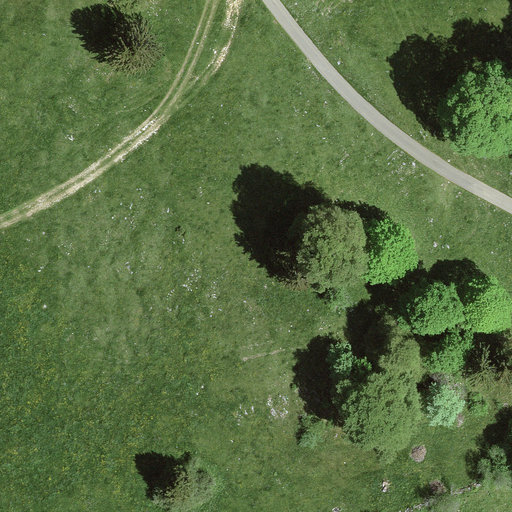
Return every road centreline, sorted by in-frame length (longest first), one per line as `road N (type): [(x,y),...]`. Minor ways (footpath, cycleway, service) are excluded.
road 1 (track): [(232,0),(220,60),(200,82),(73,189),(0,227)]
road 2 (unclassified): [(511,206),(380,122),(270,0)]
